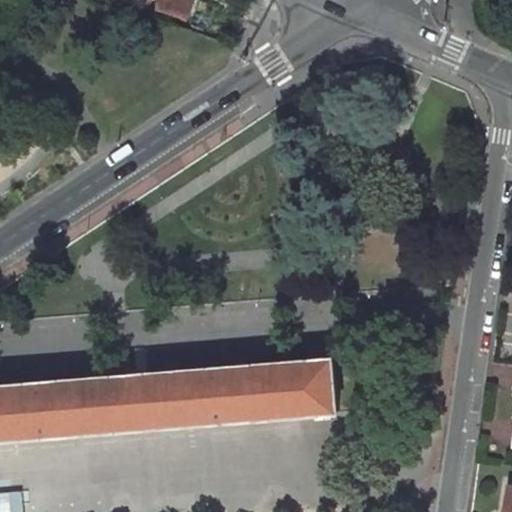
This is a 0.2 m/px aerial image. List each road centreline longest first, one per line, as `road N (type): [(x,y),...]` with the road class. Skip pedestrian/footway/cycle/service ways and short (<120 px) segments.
road 1 (residential): [(511,109),(449,511)]
road 2 (residential): [(0,240),(329,14)]
road 3 (unclassified): [(329,14),(511,93)]
